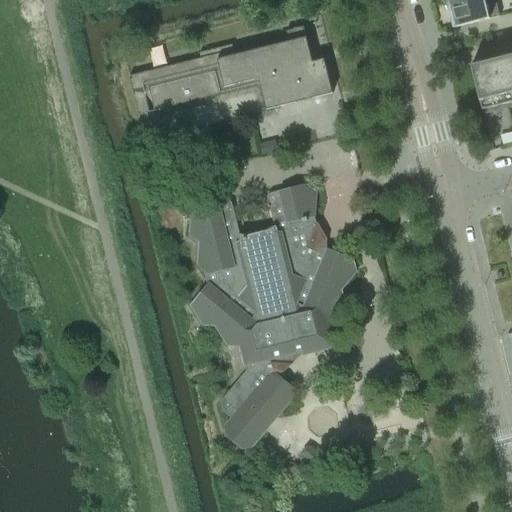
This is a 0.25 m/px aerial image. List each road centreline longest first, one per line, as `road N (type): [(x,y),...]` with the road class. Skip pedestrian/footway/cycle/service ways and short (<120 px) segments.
road 1 (residential): [(511,470),(442,194)]
road 2 (residential): [(442,194),(394,0)]
